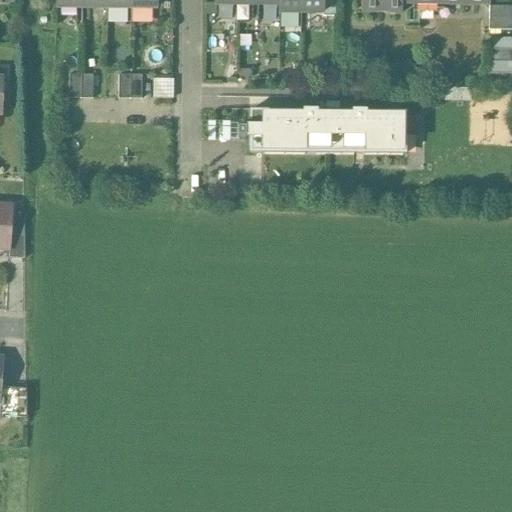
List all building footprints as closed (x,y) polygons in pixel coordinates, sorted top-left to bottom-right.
[(131,0),(106,0),(106,8),(131,8),(131,0)] [(156,0),(131,0),(131,8),(157,8),(156,0)] [(279,0),(279,6),(278,5),(278,13),(301,13),(300,0),(279,0)] [(322,0),(300,0),(301,13),(323,14),(322,0)] [(489,0),(361,0),(361,14),(401,15),(401,7),(489,8),(489,0)] [(511,7),(489,8),(489,31),(511,31),(511,7)] [(511,88),(511,83),(511,39),(489,39),(488,87),(511,88)] [(81,100),(81,76),(69,76),(69,99),(81,100)] [(93,76),(81,76),(81,100),(93,100),(93,76)] [(130,76),(118,76),(118,100),(130,100),(130,76)] [(142,76),(130,76),(130,100),(142,100),(142,76)] [(380,87),(355,87),(355,85),(304,85),(304,97),(250,96),(249,99),(354,99),(354,112),(380,112),(380,87)] [(354,112),(249,111),(249,154),(405,155),(406,112),(380,112),(354,112)] [(14,208),(0,207),(0,251),(11,252),(12,232),(14,208)] [(17,233),(12,232),(11,252),(10,259),(24,261),(24,221),(18,221),(17,233)] [(26,419),(26,391),(2,390),(1,406),(0,405),(0,417),(8,418),(26,419)]
